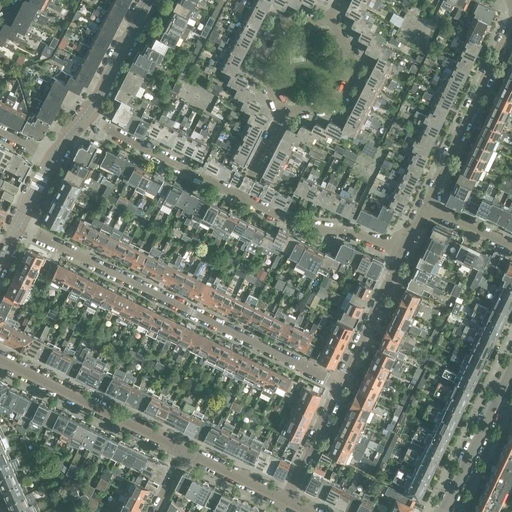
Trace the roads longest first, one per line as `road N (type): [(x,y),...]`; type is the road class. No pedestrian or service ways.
road 1 (residential): [(18,225),(339,386)]
road 2 (residential): [(185,452),(0,359)]
road 3 (residential): [(426,206),(511,23)]
road 4 (residential): [(239,196),(83,119)]
road 5 (residential): [(402,249),(309,228),(239,196)]
road 6 (tertiary): [(511,368),(443,511)]
road 7 (residential): [(331,17),(279,23),(256,66),(280,112)]
road 8 (residential): [(280,112),(336,102),(354,66),(331,17)]
road 9 (residential): [(402,249),(339,386)]
road 10 (tertiary): [(83,119),(149,0)]
road 11 (residential): [(339,386),(282,499)]
